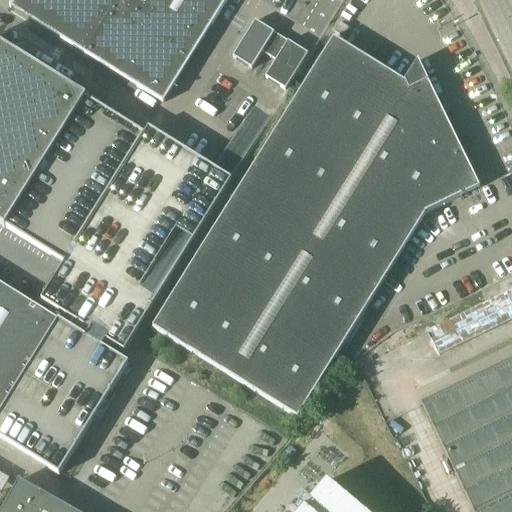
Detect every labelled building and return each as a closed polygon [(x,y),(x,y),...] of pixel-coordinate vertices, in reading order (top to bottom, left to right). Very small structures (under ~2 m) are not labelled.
[(16,0),(11,9),(63,41),(86,55),(164,104),(188,65),(228,0),(16,0)] [(244,41),(233,58),(252,70),(263,53),(274,35),(255,23),(244,41)] [(335,32),(344,38),(349,29),(340,23),(335,32)] [(274,35),(263,53),(277,62),(288,43),(274,35)] [(478,188),(418,63),(405,83),(334,39),(153,329),(298,419),(426,215),(425,215),(478,188)] [(277,62),(266,79),(285,91),(308,56),(288,43),(277,62)] [(65,264),(145,136),(86,99),(86,98),(0,44),(0,225),(5,229),(6,228),(65,264)] [(0,438),(59,476),(94,420),(99,423),(116,396),(111,393),(129,364),(0,284),(0,438)] [(511,290),(428,331),(439,355),(511,319),(511,290)] [(511,511),(511,359),(421,403),(421,404),(472,511),(511,511)] [(291,448),(283,456),(289,461),(296,453),(291,448)] [(72,511),(19,482),(1,511),(72,511)] [(362,511),(326,482),(309,502),(320,511),(362,511)]
